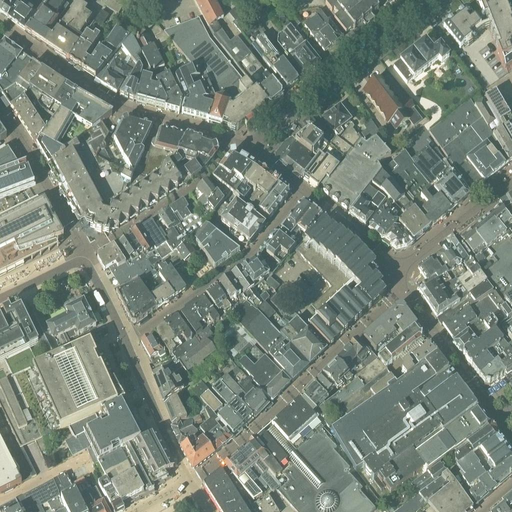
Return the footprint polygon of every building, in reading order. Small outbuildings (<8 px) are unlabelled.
[(0,0),(0,15),(7,20),(12,13),(11,11),(15,6),(11,2),(12,0),(0,0)] [(25,33),(43,45),(48,38),(46,36),(68,6),(58,0),(47,0),(41,8),(41,9),(42,10),(25,33)] [(109,0),(104,7),(118,16),(126,3),(120,0),(109,0)] [(213,0),(192,0),(208,29),(208,30),(216,24),(223,19),(213,0)] [(362,23),(370,17),(371,16),(377,11),(378,10),(378,9),(377,9),(369,0),(331,0),(327,0),(329,2),(325,5),(331,13),(334,11),(338,16),(333,20),(346,35),(353,29),(354,30),(355,29),(361,23),(362,24),(363,23),(362,23)] [(480,27),(476,22),(483,16),(483,17),(486,16),(499,48),(497,49),(501,60),(505,69),(506,68),(511,63),(511,12),(509,6),(507,7),(506,7),(505,4),(508,3),(506,0),(477,0),(475,2),(479,7),(480,10),(471,17),(466,9),(453,19),(443,27),(459,48),(471,39),(468,36),(480,27)] [(25,33),(42,10),(41,9),(41,8),(35,3),(29,11),(19,3),(12,13),(7,20),(25,33)] [(43,45),(56,54),(87,10),(78,3),(51,39),(48,38),(43,45)] [(92,13),(87,10),(56,54),(68,62),(85,36),(83,35),(87,31),(85,30),(86,27),(87,28),(88,26),(87,26),(92,19),(89,17),(92,13)] [(85,36),(68,62),(81,71),(87,62),(85,60),(100,39),(97,38),(103,29),(101,28),(108,17),(101,12),(88,32),(85,36)] [(314,16),(316,19),(304,29),(311,37),(324,54),(325,53),(341,39),(325,19),(319,12),(314,16)] [(295,14),(290,18),(297,28),(302,24),(295,14)] [(241,35),(250,27),(242,17),(233,25),(241,35)] [(194,71),(195,71),(203,67),(209,81),(226,109),(221,127),(236,133),(243,132),(250,126),(237,109),(252,96),(253,96),(252,94),(209,42),(198,21),(163,34),(155,38),(159,47),(169,41),(194,71)] [(216,24),(208,30),(213,39),(255,92),(269,109),(283,97),(281,94),(280,93),(272,82),(271,82),(237,40),(235,40),(229,44),(216,24)] [(280,50),(281,49),(289,59),(288,60),(303,78),(320,65),(305,46),(304,47),(303,45),(304,44),(305,39),(293,25),(287,24),(283,28),(282,33),(277,37),(276,45),(280,50)] [(267,33),(262,27),(257,31),(262,37),(267,33)] [(90,63),(87,62),(81,71),(94,80),(121,49),(128,40),(115,31),(104,49),(101,47),(90,63)] [(140,54),(151,75),(152,77),(156,75),(155,73),(164,69),(153,47),(147,36),(136,42),(141,53),(140,54)] [(121,49),(133,64),(137,69),(119,97),(133,103),(142,72),(139,67),(140,66),(135,61),(141,56),(131,38),(121,49)] [(262,38),(255,43),(264,54),(263,55),(265,58),(261,61),(275,78),(273,80),(271,82),(272,82),(280,93),(281,94),(283,93),(286,91),(286,92),(297,84),(297,83),(298,83),(262,38)] [(425,42),(412,53),(426,70),(438,60),(441,64),(449,58),(440,46),(434,51),(433,48),(431,50),(425,42)] [(0,92),(1,95),(15,87),(19,79),(20,79),(32,63),(4,43),(0,47),(0,92)] [(121,49),(94,80),(101,84),(106,76),(106,73),(113,62),(127,70),(129,66),(130,67),(133,64),(121,49)] [(426,70),(412,53),(399,63),(400,63),(393,68),(406,85),(413,79),(413,80),(426,70)] [(133,74),(127,70),(113,62),(106,73),(106,76),(101,84),(100,86),(116,96),(122,86),(125,87),(133,74)] [(42,73),(32,65),(17,83),(28,92),(42,73)] [(207,124),(221,127),(226,109),(209,81),(203,67),(195,71),(200,81),(213,109),(207,124)] [(179,90),(187,87),(200,81),(195,71),(194,71),(175,80),(179,90)] [(54,81),(42,73),(28,92),(37,106),(54,81)] [(165,112),(178,116),(182,105),(169,77),(156,84),(153,79),(160,93),(166,107),(165,112)] [(413,127),(421,121),(412,109),(413,108),(409,102),(402,107),(384,84),(385,83),(385,82),(384,83),(380,78),(362,92),(366,96),(365,97),(366,98),(366,97),(384,121),(383,121),(384,122),(385,122),(387,125),(390,123),(396,131),(409,121),(413,127)] [(136,104),(145,106),(152,83),(149,82),(150,80),(148,79),(147,80),(145,80),(141,94),(138,94),(136,104)] [(155,109),(160,93),(153,79),(150,80),(149,82),(152,83),(145,106),(155,109)] [(54,81),(37,106),(40,112),(47,116),(65,89),(54,81)] [(200,81),(187,87),(197,109),(194,120),(207,124),(213,109),(200,81)] [(23,99),(28,92),(17,83),(15,87),(11,89),(1,95),(10,109),(20,103),(23,99)] [(187,87),(179,90),(185,103),(181,116),(194,120),(197,109),(187,87)] [(65,89),(47,116),(55,120),(61,112),(62,112),(68,107),(77,96),(65,89)] [(253,93),(252,94),(253,96),(252,96),(237,109),(250,126),(261,117),(266,113),(265,112),(267,110),(269,109),(255,92),(253,93)] [(166,107),(160,93),(155,109),(165,112),(166,107)] [(488,106),(511,146),(511,122),(509,117),(504,109),(495,94),(484,100),(488,106)] [(477,95),(470,101),(474,108),(482,103),(477,95)] [(49,167),(101,125),(111,116),(94,106),(77,96),(68,107),(62,112),(45,133),(35,147),(41,157),(48,167),(49,167)] [(35,147),(45,133),(44,132),(38,123),(39,123),(37,120),(37,121),(35,118),(35,117),(34,115),(34,116),(23,99),(20,103),(10,109),(35,147)] [(475,109),(474,108),(470,101),(429,133),(434,141),(471,194),(508,165),(477,113),(475,109)] [(482,103),(474,108),(475,109),(477,113),(508,165),(511,162),(511,146),(488,106),(485,108),(482,103)] [(340,129),(349,122),(339,108),(323,120),(333,134),(334,133),(338,139),(343,133),(340,129)] [(304,127),(308,132),(316,126),(313,122),(311,119),(309,119),(304,122),(304,127)] [(122,158),(139,124),(126,120),(122,122),(113,140),(122,158)] [(327,147),(326,146),(332,138),(319,123),(316,126),(308,132),(307,133),(303,137),(299,143),(297,141),(295,142),(294,143),(295,145),(311,157),(312,155),(317,159),(318,158),(327,147)] [(152,128),(139,124),(122,158),(129,170),(132,175),(143,152),(141,151),(152,128)] [(170,195),(175,192),(175,190),(177,190),(177,188),(172,180),(169,177),(167,172),(170,171),(176,180),(176,181),(177,182),(180,185),(181,185),(177,179),(168,165),(148,179),(146,181),(134,177),(133,177),(133,178),(132,178),(125,174),(122,179),(121,182),(114,170),(104,151),(103,151),(102,149),(102,148),(102,147),(101,147),(101,146),(106,136),(107,136),(107,135),(106,135),(103,130),(100,126),(101,125),(49,167),(51,172),(55,173),(56,174),(56,175),(58,179),(59,179),(59,180),(59,181),(60,181),(60,182),(60,183),(62,187),(63,187),(64,188),(63,188),(64,189),(64,190),(64,191),(66,195),(68,195),(68,196),(67,196),(68,197),(69,198),(69,199),(71,203),(72,203),(72,204),(72,205),(73,206),(73,207),(75,211),(76,211),(77,212),(76,212),(76,213),(77,213),(77,214),(77,215),(79,219),(80,219),(81,220),(80,220),(81,221),(82,220),(84,219),(87,223),(91,225),(91,227),(92,228),(94,231),(97,232),(100,230),(101,233),(104,234),(108,233),(109,233),(110,230),(113,232),(115,230),(115,229),(118,229),(119,227),(120,228),(125,224),(126,222),(128,223),(130,214),(131,214),(135,215),(135,216),(137,216),(138,214),(140,215),(145,211),(146,209),(147,210),(148,208),(150,208),(155,205),(155,203),(157,203),(158,201),(160,202),(164,199),(165,196),(167,197),(168,195),(170,195)] [(327,147),(318,158),(302,179),(318,191),(320,189),(322,191),(338,170),(338,171),(361,141),(358,136),(356,137),(354,132),(352,131),(354,128),(351,125),(351,126),(338,142),(335,139),(331,144),(330,144),(328,147),(327,147)] [(366,131),(361,134),(367,143),(380,134),(374,127),(367,132),(366,131)] [(141,177),(148,179),(168,165),(174,161),(186,138),(177,136),(177,135),(170,133),(170,134),(161,132),(159,133),(156,142),(155,141),(152,143),(141,177)] [(174,161),(168,165),(177,179),(196,164),(195,162),(198,153),(202,143),(186,138),(174,161)] [(365,147),(361,143),(340,169),(325,188),(322,191),(324,192),(322,195),(346,213),(348,211),(350,212),(368,189),(371,186),(381,173),(377,167),(390,157),(375,140),(369,144),(366,146),(365,147)] [(196,164),(177,179),(181,185),(182,187),(183,188),(200,175),(205,170),(210,164),(218,153),(217,150),(216,147),(202,143),(198,153),(195,162),(196,164)] [(311,157),(295,145),(290,151),(281,162),(301,179),(314,162),(312,160),(311,163),(308,161),(311,157)] [(419,175),(425,181),(451,212),(469,197),(462,187),(442,165),(440,162),(443,160),(436,149),(432,153),(427,148),(410,162),(419,175)] [(28,172),(27,172),(25,173),(25,171),(19,173),(4,150),(2,152),(2,151),(0,152),(0,203),(35,190),(28,172)] [(419,175),(410,162),(404,153),(381,173),(397,190),(418,217),(429,231),(451,212),(425,181),(419,175)] [(218,192),(220,194),(245,162),(234,155),(232,156),(230,156),(212,179),(215,182),(211,188),(217,195),(218,192)] [(215,213),(223,203),(231,194),(234,197),(257,169),(245,162),(220,194),(218,192),(217,195),(211,202),(212,203),(212,207),(210,210),(214,215),(215,213)] [(234,197),(238,200),(242,203),(249,194),(249,192),(247,190),(248,189),(254,193),(268,177),(257,169),(234,197)] [(429,231),(418,217),(397,190),(381,173),(371,186),(382,194),(392,206),(396,210),(401,215),(399,217),(400,218),(398,221),(400,223),(398,225),(402,231),(413,244),(421,237),(429,231)] [(279,185),(268,177),(254,193),(247,203),(258,211),(279,185)] [(217,195),(211,188),(207,183),(196,192),(207,206),(211,202),(217,195)] [(256,214),(263,220),(264,220),(266,218),(269,220),(278,208),(288,196),(287,191),(279,185),(258,211),(256,214)] [(378,197),(368,189),(350,212),(348,215),(358,222),(378,197)] [(207,206),(196,192),(189,197),(201,211),(198,214),(206,224),(214,215),(210,210),(207,206)] [(511,196),(505,201),(499,205),(507,215),(510,213),(511,216),(511,222),(511,224),(511,225),(511,196)] [(378,197),(358,222),(364,228),(382,205),(385,202),(378,197)] [(231,210),(228,213),(220,223),(230,231),(229,232),(229,237),(243,248),(247,247),(248,245),(249,246),(264,227),(261,224),(264,220),(263,220),(256,214),(242,203),(238,200),(231,210)] [(52,216),(44,201),(39,204),(37,201),(0,218),(0,276),(58,248),(56,244),(19,257),(18,254),(60,239),(63,237),(54,221),(52,222),(50,217),(52,216)] [(196,237),(200,232),(206,224),(198,214),(197,213),(192,217),(182,201),(169,210),(190,241),(196,237)] [(220,218),(228,208),(223,203),(215,213),(220,218)] [(290,238),(294,233),(312,210),(305,205),(300,206),(285,225),(281,231),(290,238)] [(367,230),(375,236),(396,210),(392,206),(386,214),(382,212),(367,230)] [(322,218),(312,210),(294,233),(303,240),(322,218)] [(389,247),(394,241),(387,236),(392,230),(397,223),(394,221),(397,216),(398,217),(398,216),(399,217),(401,215),(396,210),(375,236),(389,247)] [(460,243),(474,261),(474,262),(480,271),(503,302),(511,297),(511,225),(511,224),(508,221),(509,220),(500,210),(460,243)] [(164,236),(166,239),(164,241),(171,254),(176,251),(184,263),(195,255),(187,244),(183,246),(173,231),(180,227),(170,212),(167,214),(166,212),(158,217),(168,231),(169,232),(164,236)] [(303,240),(301,242),(314,255),(338,233),(332,227),(331,226),(330,227),(324,220),(323,220),(322,218),(303,240)] [(161,261),(171,254),(164,241),(166,239),(164,236),(161,231),(158,232),(152,224),(149,223),(140,229),(161,261)] [(194,241),(214,271),(215,271),(239,253),(205,226),(194,241)] [(130,236),(132,238),(152,268),(158,264),(151,254),(149,257),(147,255),(152,252),(139,230),(130,236)] [(387,236),(394,241),(400,233),(398,231),(392,230),(387,236)] [(338,233),(314,255),(327,270),(353,245),(347,238),(345,239),(339,232),(338,233)] [(303,240),(294,233),(290,238),(299,245),(301,242),(303,240)] [(400,233),(394,241),(389,247),(395,252),(406,250),(411,246),(400,233)] [(280,266),(295,250),(296,248),(281,236),(280,236),(276,237),(276,236),(265,250),(265,251),(266,254),(266,255),(280,266)] [(147,271),(152,268),(132,238),(127,241),(127,240),(126,241),(124,240),(120,242),(120,245),(119,245),(125,253),(124,256),(126,259),(128,259),(129,260),(129,259),(132,264),(138,259),(141,263),(138,265),(144,273),(147,271)] [(327,270),(314,255),(301,242),(299,245),(296,248),(295,250),(331,289),(311,308),(318,315),(314,319),(316,321),(310,328),(329,349),(367,313),(360,306),(354,299),(347,292),(340,284),(334,277),(327,270)] [(468,276),(476,270),(470,261),(458,243),(450,248),(463,266),(462,266),(464,270),(468,276)] [(354,244),(353,245),(327,270),(334,277),(361,251),(354,244)] [(110,273),(117,269),(124,264),(113,247),(106,251),(98,256),(97,259),(104,272),(108,269),(110,273)] [(445,252),(443,254),(460,278),(465,275),(460,268),(462,266),(463,266),(450,248),(450,249),(446,252),(445,252)] [(368,258),(361,251),(334,277),(340,284),(368,258)] [(455,282),(460,278),(443,254),(442,255),(442,254),(441,255),(436,258),(437,258),(436,261),(436,262),(447,277),(450,275),(453,280),(450,283),(452,285),(456,283),(455,282)] [(155,273),(155,274),(173,300),(185,291),(175,277),(176,275),(173,271),(171,272),(170,271),(181,263),(177,258),(163,268),(161,266),(157,268),(159,270),(155,273)] [(347,292),(372,269),(375,265),(368,258),(340,284),(347,292)] [(248,266),(241,271),(252,287),(258,283),(259,285),(263,282),(263,281),(262,280),(268,276),(269,275),(264,269),(268,266),(263,259),(259,262),(255,261),(248,266)] [(434,280),(441,289),(449,302),(450,303),(455,299),(458,304),(468,297),(486,284),(476,270),(468,276),(457,284),(456,283),(452,285),(450,283),(446,278),(447,277),(436,262),(434,264),(432,261),(417,271),(427,285),(434,280)] [(135,279),(127,268),(124,264),(117,269),(110,273),(116,283),(119,288),(129,283),(131,281),(135,279)] [(149,273),(147,271),(144,273),(138,265),(134,268),(132,265),(127,268),(135,279),(131,281),(133,284),(149,273)] [(372,269),(347,292),(354,299),(375,278),(378,276),(372,269)] [(254,289),(252,287),(241,271),(231,278),(244,296),(242,297),(246,303),(247,302),(256,311),(261,306),(252,297),(249,292),(254,289)] [(157,311),(173,300),(155,274),(139,286),(157,311)] [(375,278),(354,299),(360,306),(379,288),(382,285),(375,278)] [(279,287),(270,279),(265,284),(275,293),(279,287)] [(246,304),(229,280),(219,287),(234,308),(231,309),(235,314),(246,304)] [(423,300),(441,289),(434,280),(427,285),(419,290),(419,294),(419,295),(420,295),(423,300)] [(450,303),(449,302),(439,309),(437,306),(430,311),(436,320),(438,318),(443,326),(471,307),(474,305),(492,292),(486,284),(468,297),(458,304),(455,299),(450,303)] [(128,319),(131,325),(135,326),(141,322),(142,322),(146,319),(147,318),(151,315),(152,315),(156,312),(157,311),(139,286),(133,290),(131,286),(116,294),(116,293),(115,294),(116,295),(119,300),(118,300),(119,301),(122,306),(121,306),(122,307),(124,312),(125,313),(127,318),(128,319)] [(379,288),(360,306),(367,313),(385,295),(379,288)] [(235,316),(216,289),(205,296),(216,311),(218,313),(214,315),(219,322),(222,326),(235,316)] [(449,302),(441,289),(423,300),(430,311),(437,306),(439,309),(449,302)] [(261,300),(264,304),(267,300),(269,299),(265,294),(260,298),(261,300)] [(472,309),(471,307),(443,326),(442,327),(442,328),(449,340),(451,339),(453,343),(475,327),(487,315),(486,315),(485,313),(486,312),(481,306),(488,301),(492,306),(499,301),(494,294),(472,309)] [(191,306),(207,328),(212,325),(212,326),(219,322),(214,315),(204,300),(204,299),(203,297),(197,302),(197,303),(191,306)] [(511,297),(503,302),(511,313),(511,297)] [(27,324),(16,301),(0,309),(0,358),(2,358),(12,378),(38,367),(27,346),(36,341),(28,324),(27,324)] [(500,311),(504,307),(499,301),(492,306),(488,301),(481,306),(486,312),(485,313),(486,315),(487,315),(475,327),(453,343),(452,344),(462,357),(477,345),(490,335),(483,326),(491,319),(491,320),(501,312),(500,311)] [(49,327),(61,351),(70,346),(68,341),(77,336),(77,337),(95,328),(83,303),(65,312),(68,317),(64,319),(49,327)] [(273,363),(292,383),(308,368),(287,345),(288,344),(260,315),(256,312),(246,304),(232,318),(244,330),(274,362),(273,363)] [(275,314),(264,304),(257,311),(267,322),(275,314)] [(194,345),(197,349),(212,336),(207,328),(191,306),(191,307),(185,311),(185,310),(184,311),(185,311),(184,313),(180,316),(191,331),(190,332),(197,343),(194,345)] [(462,357),(471,368),(502,343),(505,340),(498,331),(499,327),(507,321),(511,317),(504,307),(500,311),(501,312),(491,320),(491,319),(483,326),(490,335),(477,345),(462,357)] [(398,335),(402,339),(415,329),(403,312),(402,311),(401,311),(401,310),(400,310),(399,310),(398,310),(397,310),(396,311),(395,311),(385,320),(398,335)] [(171,320),(165,325),(187,356),(197,349),(194,345),(191,341),(193,340),(177,318),(177,319),(174,321),(171,320)] [(317,360),(326,351),(296,320),(288,328),(317,360)] [(398,335),(385,320),(363,340),(375,354),(398,335)] [(155,334),(154,334),(155,336),(170,356),(168,357),(170,361),(172,363),(174,366),(178,363),(188,375),(189,377),(195,372),(197,373),(198,373),(187,360),(186,358),(187,357),(187,356),(165,325),(158,329),(159,329),(158,332),(155,334)] [(309,367),(317,360),(288,328),(280,335),(309,367)] [(383,369),(386,367),(390,365),(414,345),(414,346),(415,345),(420,341),(421,340),(420,340),(421,336),(415,329),(402,339),(377,360),(377,361),(383,369)] [(151,364),(149,366),(151,373),(170,361),(168,357),(164,352),(162,353),(159,348),(158,349),(152,339),(153,339),(152,338),(148,340),(140,344),(151,364)] [(91,343),(0,384),(0,409),(20,450),(124,403),(91,343)] [(507,349),(502,343),(471,368),(484,386),(489,387),(505,376),(499,369),(500,368),(496,363),(511,350),(511,344),(511,345),(507,349)] [(208,344),(187,360),(198,373),(205,367),(202,362),(215,353),(208,344)] [(248,345),(238,355),(244,361),(238,366),(258,387),(257,388),(264,395),(263,395),(271,403),(279,395),(288,384),(253,348),(249,344),(248,345)] [(358,344),(349,352),(374,381),(386,372),(388,370),(386,367),(383,369),(377,361),(376,361),(363,346),(361,347),(358,344)] [(405,379),(411,375),(436,356),(436,355),(435,355),(430,348),(425,348),(420,352),(419,352),(403,365),(401,373),(405,379)] [(509,382),(511,380),(511,350),(496,363),(500,368),(499,369),(505,376),(509,382)] [(349,352),(339,362),(354,378),(354,379),(356,382),(332,400),(325,405),(331,413),(339,407),(363,390),(374,381),(349,352)] [(414,397),(448,371),(436,356),(411,375),(405,379),(396,386),(394,383),(386,389),(388,392),(348,419),(330,431),(355,472),(363,467),(376,458),(373,453),(408,427),(398,412),(416,399),(415,398),(414,397)] [(170,361),(151,373),(154,379),(168,370),(174,366),(172,363),(170,361)] [(350,379),(336,364),(323,377),(334,389),(335,390),(341,386),(339,384),(343,381),(345,383),(350,379)] [(168,370),(154,379),(159,391),(175,381),(175,380),(168,370)] [(178,378),(175,380),(175,381),(176,383),(178,382),(179,384),(183,382),(181,380),(187,377),(183,371),(176,376),(178,378)] [(339,407),(348,419),(388,392),(386,389),(394,383),(386,372),(374,381),(363,390),(339,407)] [(415,398),(416,399),(421,407),(455,381),(448,372),(415,398)] [(231,381),(245,397),(244,397),(244,398),(260,414),(268,407),(252,390),(251,389),(253,387),(240,373),(232,380),(231,381)] [(331,392),(334,389),(323,377),(316,384),(328,397),(332,393),(331,392)] [(244,398),(244,397),(230,382),(226,378),(220,383),(240,406),(241,405),(253,419),(254,420),(260,414),(244,398)] [(176,383),(175,381),(159,391),(163,402),(181,391),(183,390),(178,382),(176,383)] [(373,453),(376,458),(363,467),(365,471),(365,473),(369,478),(370,478),(380,492),(386,488),(390,494),(424,469),(414,455),(441,434),(476,409),(455,381),(421,407),(416,399),(398,412),(408,427),(373,453)] [(208,394),(210,393),(200,382),(190,389),(200,401),(208,394)] [(244,430),(254,420),(240,406),(219,384),(211,391),(230,411),(228,413),(244,430)] [(326,399),(314,386),(302,399),(314,411),(326,399)] [(208,394),(200,401),(207,410),(217,420),(233,438),(234,437),(235,438),(240,434),(244,430),(228,413),(227,414),(225,413),(224,413),(221,410),(222,409),(208,394)] [(169,416),(187,408),(181,397),(165,407),(169,416)] [(274,427),(273,428),(289,446),(316,422),(318,421),(304,404),(302,406),(299,403),(299,402),(298,402),(276,422),(274,427)] [(165,474),(173,470),(155,436),(143,441),(142,439),(141,440),(141,439),(142,437),(140,434),(139,434),(138,434),(138,433),(139,433),(138,432),(137,432),(135,427),(136,426),(135,426),(136,425),(137,423),(134,418),(132,417),(131,417),(124,405),(125,405),(124,403),(101,414),(68,429),(73,440),(69,443),(65,445),(68,451),(72,459),(86,451),(88,454),(89,458),(93,466),(97,464),(90,449),(97,463),(120,506),(123,511),(121,506),(122,506),(121,505),(123,504),(124,504),(133,500),(133,499),(137,497),(141,495),(141,494),(143,494),(144,496),(153,491),(152,488),(168,480),(165,474)] [(187,408),(169,416),(173,426),(192,419),(187,408)] [(207,410),(205,412),(203,408),(198,411),(205,426),(199,430),(200,431),(198,432),(201,435),(199,436),(205,440),(209,437),(213,442),(215,441),(222,449),(231,441),(234,438),(233,438),(217,420),(207,410)] [(465,446),(480,434),(489,427),(476,409),(441,434),(414,455),(424,469),(426,472),(453,452),(454,453),(464,445),(465,446)] [(333,425),(327,416),(321,420),(328,429),(333,425)] [(180,425),(171,429),(178,446),(186,443),(187,442),(187,441),(197,436),(194,428),(203,424),(200,417),(180,426),(180,425)] [(489,427),(480,434),(489,445),(457,468),(456,468),(464,479),(461,481),(468,491),(487,475),(488,477),(486,479),(495,492),(509,479),(509,480),(511,476),(511,458),(505,448),(498,438),(489,427)] [(453,454),(454,459),(454,464),(457,468),(489,445),(480,434),(465,446),(453,454)] [(250,445),(247,448),(264,468),(275,481),(281,475),(277,469),(279,468),(286,461),(264,436),(263,437),(258,438),(256,440),(253,442),(252,441),(249,444),(250,445)] [(209,437),(205,440),(203,442),(214,456),(215,455),(222,449),(215,441),(213,442),(209,437)] [(51,449),(47,438),(36,443),(40,454),(51,449)] [(312,438),(297,452),(302,458),(317,444),(312,438)] [(195,470),(197,468),(207,461),(214,456),(203,442),(202,440),(198,443),(197,444),(195,443),(194,441),(188,443),(189,445),(185,447),(180,449),(191,468),(192,469),(195,470)] [(322,449),(311,459),(311,460),(315,465),(333,448),(328,443),(321,449),(322,449)] [(317,444),(302,458),(307,464),(311,460),(311,459),(322,449),(321,449),(317,444)] [(0,494),(3,493),(4,495),(13,490),(12,489),(21,484),(16,474),(14,475),(0,448),(0,494)] [(240,454),(239,455),(252,470),(256,474),(260,479),(267,487),(273,494),(281,487),(275,481),(264,468),(247,448),(244,451),(240,454)] [(333,448),(315,465),(320,469),(320,470),(336,456),(338,454),(333,448)] [(234,459),(231,461),(237,468),(262,497),(264,495),(262,492),(267,487),(260,479),(256,474),(252,470),(239,455),(238,455),(234,459)] [(320,469),(317,471),(323,477),(340,461),(336,456),(320,470),(320,469)] [(225,467),(224,468),(225,470),(253,502),(257,500),(262,497),(237,468),(231,461),(229,464),(228,463),(224,466),(225,467)] [(290,461),(284,466),(297,481),(298,482),(304,476),(290,461)] [(340,461),(323,477),(327,482),(343,469),(346,467),(340,461)] [(417,493),(419,496),(435,484),(433,482),(446,472),(440,464),(417,481),(411,485),(417,493)] [(79,498),(78,498),(84,511),(107,511),(95,489),(84,468),(76,472),(75,470),(67,474),(79,498)] [(327,482),(324,484),(330,490),(347,474),(343,469),(327,482)] [(205,486),(205,487),(220,511),(277,511),(268,497),(255,505),(253,502),(225,470),(219,475),(213,480),(214,483),(207,487),(206,486),(205,486)] [(64,511),(84,511),(78,498),(66,474),(54,480),(64,500),(60,502),(63,509),(64,511)] [(347,474),(330,490),(334,495),(352,479),(347,474)] [(297,481),(285,492),(291,497),(308,481),(304,476),(298,482),(297,481)] [(418,511),(427,506),(431,511),(470,511),(472,511),(466,503),(454,485),(446,477),(447,476),(446,476),(435,484),(419,496),(418,496),(397,511),(396,511),(418,511)] [(352,479),(334,495),(339,500),(351,489),(352,490),(357,485),(352,479)] [(495,492),(486,479),(468,492),(471,496),(470,497),(477,507),(494,492),(495,492)] [(54,480),(23,497),(28,506),(37,501),(40,508),(47,505),(50,511),(64,511),(63,509),(60,502),(64,500),(54,480)] [(98,487),(111,511),(122,511),(123,511),(120,506),(106,480),(97,484),(98,487)] [(308,481),(291,497),(295,503),(313,487),(308,481)] [(313,487),(295,503),(300,508),(315,494),(316,495),(318,492),(313,487)] [(339,500),(333,505),(338,511),(356,495),(352,490),(351,489),(339,500)] [(315,494),(300,508),(303,511),(306,511),(321,500),(316,495),(315,494)] [(356,495),(338,511),(339,511),(347,511),(361,500),(356,495)] [(37,501),(28,506),(23,497),(17,499),(22,509),(23,511),(42,511),(40,508),(37,501)] [(511,511),(511,497),(502,506),(501,507),(495,511),(511,511)] [(361,500),(347,511),(357,511),(365,505),(361,500)] [(20,511),(15,501),(0,508),(0,511),(20,511)]
